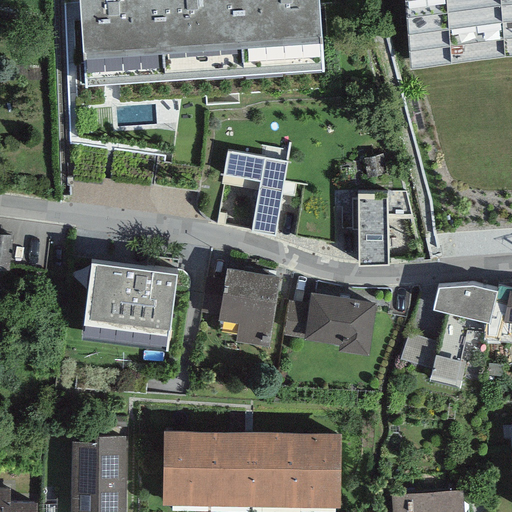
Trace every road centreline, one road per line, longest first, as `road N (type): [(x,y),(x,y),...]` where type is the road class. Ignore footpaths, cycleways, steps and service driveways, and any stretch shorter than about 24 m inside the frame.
road 1 (residential): [(0,205),(241,241),(329,272),(511,267)]
road 2 (unknown): [(57,0),(59,214)]
